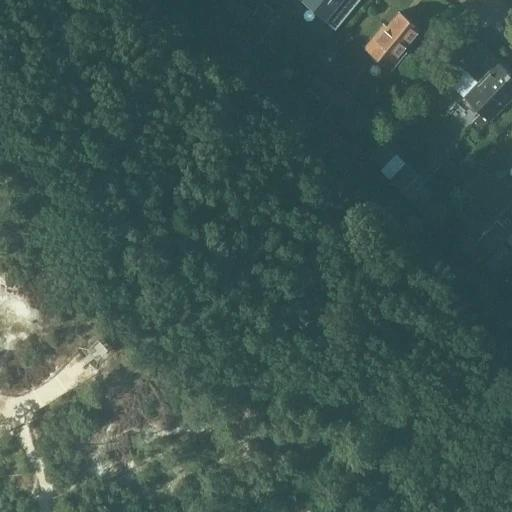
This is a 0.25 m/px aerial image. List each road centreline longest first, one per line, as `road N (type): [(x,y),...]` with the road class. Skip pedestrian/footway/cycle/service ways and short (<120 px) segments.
road 1 (residential): [(176,0),(348,153)]
road 2 (residential): [(348,153),(511,305)]
road 3 (residential): [(485,11),(348,153)]
